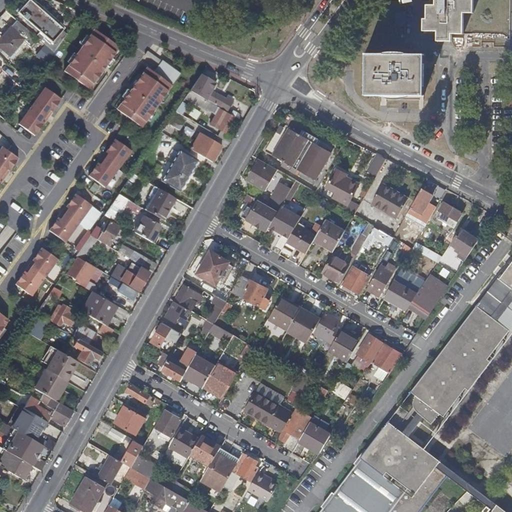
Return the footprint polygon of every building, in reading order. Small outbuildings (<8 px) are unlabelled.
[(29,0),(28,0),(18,12),(52,42),(60,33),(45,23),(49,17),(29,0)] [(435,0),(436,7),(427,7),(427,20),(423,20),(423,32),(437,32),(437,42),(452,43),(452,39),(452,35),(463,35),(464,14),(473,15),(473,0),(435,0)] [(406,11),(395,11),(395,24),(405,24),(406,11)] [(49,17),(45,23),(60,33),(63,30),(49,17)] [(38,39),(17,20),(0,39),(0,47),(10,56),(23,40),(30,47),(38,39)] [(79,55),(77,54),(64,72),(89,90),(106,66),(109,68),(114,60),(111,58),(118,48),(94,30),(81,48),(83,49),(79,55)] [(424,55),(366,54),(365,96),(423,97),(424,55)] [(129,93),(126,91),(121,98),(123,101),(116,111),(141,129),(154,111),(152,110),(156,104),(158,105),(180,75),(161,62),(153,74),(146,69),(129,93)] [(196,85),(195,84),(190,91),(205,100),(206,99),(227,111),(234,100),(228,96),(226,99),(211,91),(216,83),(201,75),(196,85)] [(36,101),(28,112),(30,114),(21,127),(34,137),(44,124),(41,122),(49,112),(52,113),(61,101),(48,90),(38,103),(36,101)] [(190,91),(185,99),(206,112),(207,110),(213,114),(217,108),(205,100),(190,91)] [(188,106),(182,102),(176,112),(182,116),(188,106)] [(219,109),(215,115),(210,125),(221,131),(226,134),(234,118),(219,109)] [(182,116),(176,112),(167,124),(179,131),(188,119),(182,116)] [(332,153),(289,129),(274,156),(317,181),(332,153)] [(221,131),(217,136),(230,144),(233,138),(226,134),(221,131)] [(222,146),(200,134),(190,150),(213,163),(222,146)] [(106,154),(108,156),(100,166),(98,164),(88,178),(102,188),(112,175),(114,177),(122,165),(120,164),(129,151),(115,141),(106,154)] [(0,184),(1,183),(0,181),(0,179),(7,170),(9,172),(19,159),(5,149),(0,155),(0,184)] [(199,161),(179,149),(169,166),(189,178),(199,161)] [(387,160),(377,155),(368,170),(378,176),(387,160)] [(278,171),(260,160),(248,181),(266,192),(278,171)] [(189,178),(169,166),(160,181),(180,193),(189,178)] [(348,175),(337,169),(327,187),(337,192),(333,198),(349,206),(360,185),(347,177),(348,175)] [(297,181),(292,191),(284,203),(289,205),(301,184),(297,181)] [(292,191),(280,183),(267,205),(279,212),(282,207),(284,203),(292,191)] [(409,199),(384,184),(372,205),(397,220),(409,199)] [(370,189),(366,187),(361,196),(365,199),(370,189)] [(175,199),(159,189),(146,211),(163,221),(175,199)] [(434,196),(422,189),(411,209),(407,215),(427,227),(437,209),(429,205),(434,196)] [(66,208),(68,210),(60,220),(58,219),(48,231),(62,242),(71,229),(73,231),(82,219),(79,218),(88,206),(75,195),(66,208)] [(129,201),(119,195),(104,216),(116,223),(129,201)] [(267,205),(259,201),(248,220),(256,225),(258,222),(270,228),(270,227),(279,212),(267,205)] [(439,211),(441,213),(438,219),(454,228),(463,214),(457,210),(450,207),(444,203),(439,211)] [(282,207),(279,212),(270,227),(278,232),(281,228),(292,235),(298,225),(302,218),(282,207)] [(148,219),(144,217),(135,233),(151,242),(160,226),(154,223),(156,220),(150,216),(148,219)] [(103,231),(96,227),(89,236),(97,241),(98,241),(98,240),(109,246),(120,227),(109,221),(103,231)] [(346,231),(327,221),(317,237),(315,241),(334,252),(346,231)] [(258,222),(256,225),(268,232),(270,228),(258,222)] [(375,226),(370,224),(352,254),(357,257),(364,246),(374,228),(375,226)] [(298,225),(292,235),(290,239),(288,242),(307,253),(315,241),(317,237),(298,225)] [(292,235),(281,228),(278,232),(290,239),(292,235)] [(389,237),(374,228),(364,246),(369,250),(375,239),(384,244),(389,237)] [(479,241),(462,229),(451,245),(457,249),(468,257),(479,241)] [(97,241),(89,236),(84,244),(92,249),(97,241)] [(0,281),(18,248),(7,243),(0,256),(0,281)] [(122,245),(118,253),(141,266),(146,258),(122,245)] [(414,249),(407,245),(403,252),(405,253),(402,258),(407,262),(414,249)] [(417,246),(415,249),(428,257),(431,253),(417,246)] [(26,274),(23,272),(14,285),(28,296),(37,283),(39,285),(47,273),(45,271),(54,259),(41,249),(31,262),(33,263),(26,274)] [(455,252),(459,254),(457,257),(465,262),(468,257),(457,249),(455,252)] [(79,251),(75,257),(77,258),(85,262),(88,257),(79,251)] [(231,263),(211,252),(197,276),(217,287),(231,263)] [(339,259),(333,256),(323,274),(340,283),(350,265),(345,262),(348,257),(343,253),(339,259)] [(431,253),(428,257),(438,263),(441,259),(431,253)] [(85,262),(77,258),(66,275),(77,282),(88,264),(85,262)] [(158,265),(146,258),(141,266),(153,273),(158,265)] [(386,268),(381,265),(370,286),(374,289),(371,293),(380,298),(397,269),(389,263),(386,268)] [(511,263),(500,279),(499,279),(411,393),(416,396),(414,400),(414,402),(414,405),(414,407),(415,410),(417,412),(418,413),(424,419),(432,425),(440,415),(444,418),(466,389),(459,383),(481,354),(488,360),(510,331),(492,317),(511,291),(511,263)] [(359,270),(353,266),(341,287),(348,291),(349,289),(361,296),(371,278),(365,274),(368,269),(362,265),(359,270)] [(123,278),(121,282),(138,292),(149,273),(141,268),(134,278),(126,273),(123,278)] [(123,278),(117,275),(114,280),(120,283),(121,282),(123,278)] [(449,287),(431,275),(412,303),(430,315),(449,287)] [(242,277),(232,293),(266,311),(270,302),(265,299),(269,289),(242,277)] [(82,279),(79,285),(92,293),(95,294),(98,289),(82,279)] [(417,294),(396,281),(385,299),(406,311),(417,294)] [(122,284),(117,292),(133,301),(138,293),(122,284)] [(202,296),(184,286),(175,302),(169,312),(181,319),(177,325),(186,331),(190,323),(187,321),(192,312),(202,296)] [(53,288),(50,294),(55,297),(58,299),(62,293),(53,288)] [(511,328),(511,291),(492,317),(510,331),(511,328)] [(95,294),(92,293),(81,312),(102,325),(105,326),(117,307),(95,294)] [(55,297),(50,294),(47,299),(52,302),(55,297)] [(217,297),(213,303),(217,307),(223,310),(227,303),(217,297)] [(281,299),(268,321),(288,332),(300,311),(302,308),(290,302),(289,304),(281,299)] [(227,303),(223,310),(214,325),(220,328),(232,307),(227,303)] [(412,303),(409,307),(427,319),(430,315),(412,303)] [(378,311),(388,315),(391,307),(381,304),(378,311)] [(70,309),(63,306),(54,322),(60,327),(62,322),(70,326),(75,318),(68,314),(70,309)] [(223,310),(217,307),(209,322),(214,325),(223,310)] [(302,308),(300,311),(311,318),(313,315),(302,308)] [(311,318),(300,311),(288,332),(287,334),(307,345),(321,320),(313,315),(311,318)] [(341,323),(326,314),(315,335),(332,345),(340,332),(337,330),(341,323)] [(0,332),(8,321),(0,315),(0,332)] [(50,324),(35,315),(24,332),(41,341),(50,324)] [(182,335),(163,324),(151,343),(161,349),(166,340),(172,343),(173,342),(177,344),(182,335)] [(105,326),(102,325),(98,332),(109,337),(113,331),(105,326)] [(96,335),(80,326),(73,337),(90,346),(96,335)] [(360,342),(341,331),(329,352),(348,363),(360,342)] [(216,367),(205,388),(224,399),(236,377),(224,370),(240,340),(233,336),(216,367)] [(384,345),(370,336),(358,355),(359,356),(371,364),(384,345)] [(73,347),(81,352),(77,359),(88,366),(92,358),(96,361),(101,353),(78,339),(73,347)] [(253,348),(248,344),(243,352),(249,355),(253,348)] [(385,344),(384,345),(371,364),(390,375),(403,355),(385,344)] [(47,353),(50,354),(44,363),(49,366),(47,371),(64,381),(71,369),(73,371),(78,363),(51,347),(47,353)] [(170,358),(162,353),(156,363),(164,368),(162,371),(181,383),(184,378),(187,372),(169,361),(170,358)] [(488,360),(481,354),(459,383),(466,389),(470,391),(492,362),(488,360)] [(197,356),(190,368),(187,372),(184,378),(203,389),(216,367),(197,356)] [(359,356),(357,359),(369,367),(371,364),(359,356)] [(295,364),(291,370),(311,382),(314,376),(315,375),(295,364)] [(73,371),(71,369),(64,381),(67,382),(73,371)] [(47,371),(45,370),(34,390),(50,399),(57,403),(68,383),(67,382),(64,381),(47,371)] [(311,382),(320,386),(329,392),(331,393),(334,388),(314,376),(311,382)] [(320,386),(311,382),(308,388),(316,392),(320,386)] [(131,384),(126,392),(146,404),(151,396),(131,384)] [(329,392),(320,386),(316,392),(326,398),(329,392)] [(334,388),(331,393),(346,401),(350,396),(334,387),(334,388)] [(273,402),(257,392),(244,413),(261,423),(273,402)] [(57,403),(50,399),(46,406),(54,411),(58,403),(57,403)] [(58,403),(54,411),(52,414),(29,401),(24,409),(47,423),(50,419),(64,427),(73,411),(58,403)] [(293,413),(273,402),(261,423),(281,434),(293,413)] [(125,407),(115,424),(136,437),(146,419),(125,407)] [(296,409),(293,413),(281,434),(278,440),(286,444),(292,436),(300,441),(301,440),(311,423),(313,419),(296,409)] [(48,424),(24,410),(14,428),(34,440),(41,428),(44,430),(48,424)] [(182,420),(166,411),(155,429),(161,432),(159,437),(170,443),(182,420)] [(424,419),(418,413),(403,434),(409,438),(424,419)] [(505,511),(497,506),(493,511),(492,511),(420,511),(448,477),(452,471),(409,438),(403,434),(388,422),(320,511),(505,511)] [(331,435),(311,423),(301,440),(321,452),(331,435)] [(58,430),(48,424),(44,430),(54,436),(58,430)] [(113,428),(109,435),(123,443),(125,440),(132,444),(133,441),(126,437),(127,436),(113,428)] [(161,432),(155,429),(147,443),(155,448),(158,443),(156,442),(159,437),(161,432)] [(200,440),(181,429),(170,448),(189,459),(191,456),(200,440)] [(14,430),(13,433),(25,440),(26,437),(14,430)] [(13,433),(3,450),(6,452),(32,466),(40,471),(45,464),(36,459),(43,447),(26,437),(25,440),(13,433)] [(203,436),(200,440),(191,456),(210,468),(218,454),(222,448),(203,436)] [(300,441),(299,443),(319,455),(321,452),(301,440),(300,441)] [(144,448),(135,442),(122,463),(124,464),(132,469),(144,448)] [(6,452),(0,462),(0,467),(2,468),(23,480),(32,466),(6,452)] [(218,454),(210,468),(202,482),(221,494),(224,488),(237,465),(218,454)] [(244,454),(237,465),(224,488),(231,492),(240,476),(251,483),(259,469),(256,467),(259,463),(244,454)] [(111,456),(105,466),(102,471),(99,469),(98,469),(94,476),(111,486),(124,464),(122,463),(111,456)] [(452,471),(448,477),(493,511),(497,506),(452,471)] [(267,477),(260,473),(249,491),(268,502),(277,486),(272,483),(265,479),(267,477)] [(106,489),(86,478),(70,505),(82,511),(93,511),(95,510),(101,498),(106,489)] [(145,490),(151,493),(174,506),(170,511),(184,511),(191,502),(171,491),(151,479),(145,490)] [(176,482),(171,491),(191,502),(196,493),(176,482)] [(153,498),(151,504),(165,511),(170,511),(174,506),(151,493),(149,496),(153,498)] [(100,511),(106,501),(101,498),(95,510),(98,511),(100,511)] [(110,506),(111,507),(107,511),(119,511),(123,504),(114,499),(110,506)]
